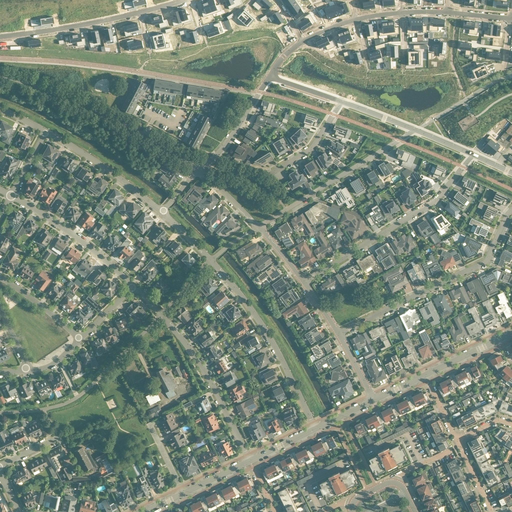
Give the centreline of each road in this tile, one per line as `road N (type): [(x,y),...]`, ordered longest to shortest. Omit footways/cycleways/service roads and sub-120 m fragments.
road 1 (residential): [(316,428),(233,285),(161,211)]
road 2 (residential): [(337,334),(485,262),(511,209)]
road 3 (residential): [(303,281),(436,199),(472,154)]
road 4 (residential): [(250,461),(195,353),(161,314)]
road 5 (residential): [(144,135),(0,75)]
road 6 (residential): [(11,195),(133,286)]
road 7 (residential): [(286,209),(415,130)]
road 8 (residential): [(161,211),(46,131)]
road 9 (residential): [(0,37),(136,10)]
